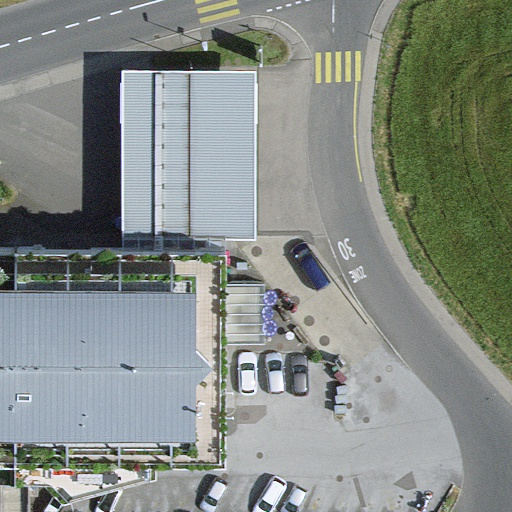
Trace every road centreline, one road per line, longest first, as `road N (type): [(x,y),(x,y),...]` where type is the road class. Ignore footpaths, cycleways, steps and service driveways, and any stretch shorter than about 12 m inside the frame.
road 1 (residential): [(335,0),(334,155),(354,241),(406,326),(511,455)]
road 2 (secondary): [(159,0),(0,46)]
